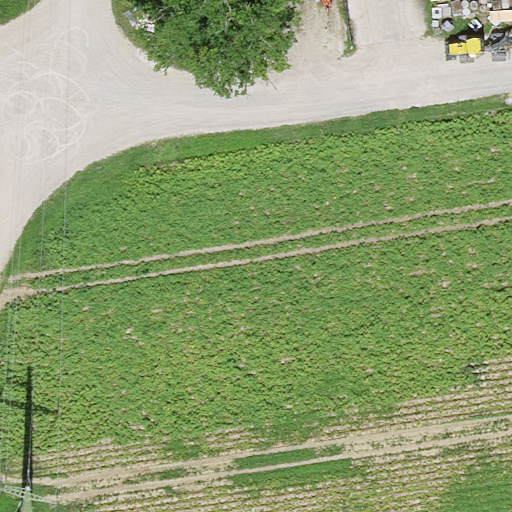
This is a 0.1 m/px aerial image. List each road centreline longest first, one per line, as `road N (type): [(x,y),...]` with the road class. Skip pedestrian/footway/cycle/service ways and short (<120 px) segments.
road 1 (track): [(0,93),(58,117),(511,59)]
road 2 (track): [(100,0),(58,117),(0,238)]
